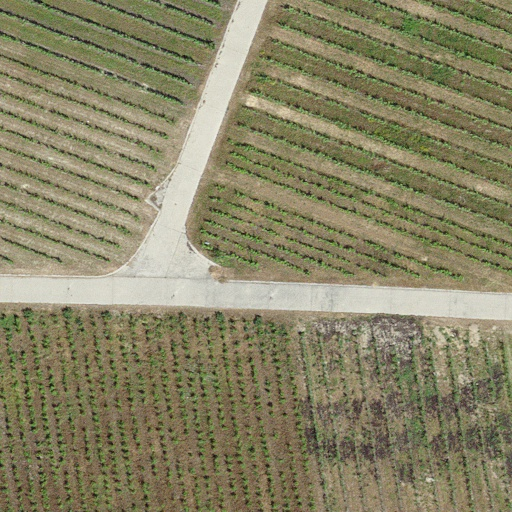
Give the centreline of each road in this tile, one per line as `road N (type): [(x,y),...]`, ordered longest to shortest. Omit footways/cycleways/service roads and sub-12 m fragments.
road 1 (track): [(0,290),(511,309)]
road 2 (track): [(253,0),(143,291)]
